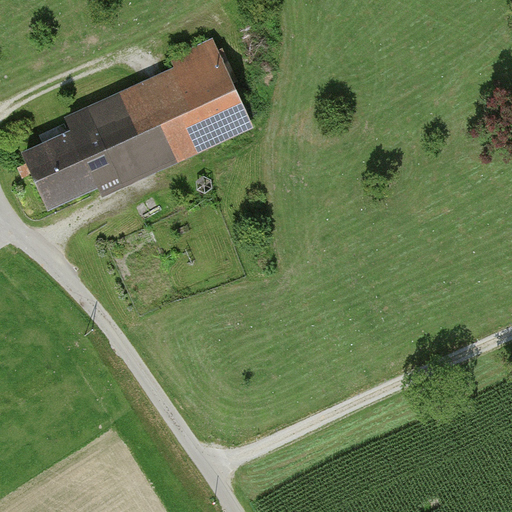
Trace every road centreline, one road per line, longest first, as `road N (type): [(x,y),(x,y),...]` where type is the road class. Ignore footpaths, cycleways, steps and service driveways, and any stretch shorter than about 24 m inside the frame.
road 1 (unclassified): [(8,226),(111,322),(216,469),(237,511)]
road 2 (track): [(216,469),(511,332)]
road 3 (track): [(0,114),(174,28)]
